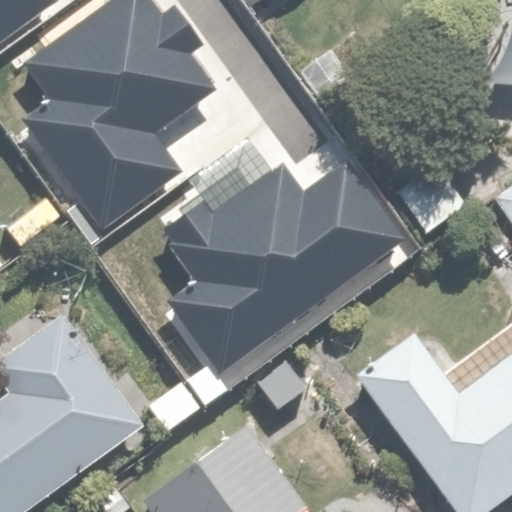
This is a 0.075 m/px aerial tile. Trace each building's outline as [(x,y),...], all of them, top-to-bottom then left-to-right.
[(0,0),(0,36),(49,0),(51,0),(64,17),(87,0),(0,0)] [(251,0),(188,0),(262,97),(302,67),(251,0)] [(46,53),(0,88),(0,105),(48,168),(103,127),(46,53)] [(429,162),(390,190),(425,239),(464,211),(429,162)] [(511,186),(490,200),(511,233),(511,186)] [(0,511),(21,511),(140,428),(60,315),(0,357),(0,386),(5,394),(0,397),(0,511)] [(410,332),(351,377),(453,511),(482,511),(511,489),(511,316),(440,371),(410,332)] [(205,406),(183,376),(142,405),(164,435),(205,406)] [(290,511),(293,510),(235,433),(139,504),(144,511),(290,511)]
